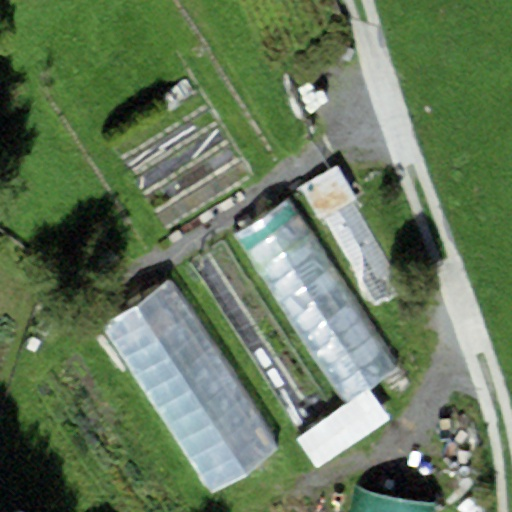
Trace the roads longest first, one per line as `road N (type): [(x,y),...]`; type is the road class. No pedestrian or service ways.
road 1 (track): [(356,0),(496,400),(509,511)]
road 2 (track): [(472,330),(442,359),(392,462)]
